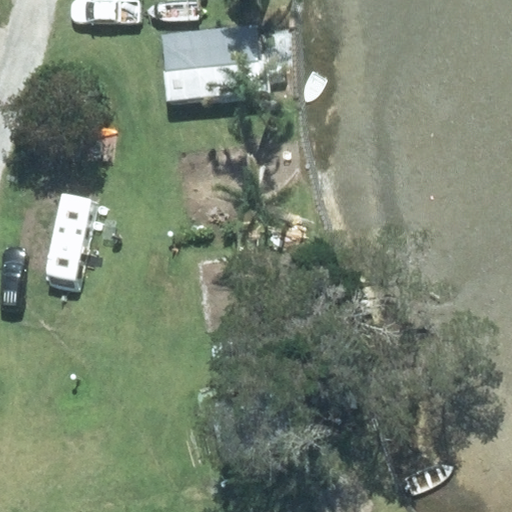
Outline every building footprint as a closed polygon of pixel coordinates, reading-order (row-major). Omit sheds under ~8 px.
[(251,96),(277,95),(276,44),(271,44),(271,37),(211,38),(211,45),(176,45),(176,107),(212,107),(212,101),(251,101),(251,96)] [(120,153),(59,140),(44,212),(105,225),(120,153)] [(272,150),(179,158),(184,224),(278,216),(272,150)] [(278,259),(203,266),(210,337),(284,330),(278,259)] [(216,467),(227,465),(306,455),(298,391),(218,401),(223,437),(212,439),(216,467)] [(372,511),(355,485),(313,511),(372,511)]
